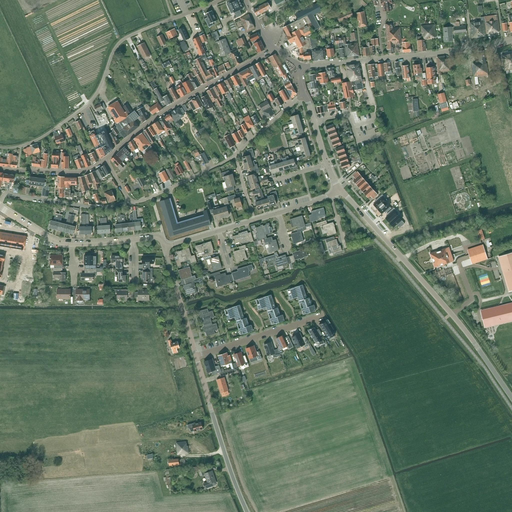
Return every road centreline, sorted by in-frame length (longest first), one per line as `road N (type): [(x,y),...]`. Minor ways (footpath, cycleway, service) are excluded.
road 1 (unclassified): [(220,0),(126,36),(88,103),(35,140),(0,147)]
road 2 (tertiary): [(511,398),(451,314),(339,189)]
road 3 (residential): [(301,64),(511,40)]
road 4 (residential): [(272,47),(170,108),(106,160)]
road 5 (unclassified): [(246,511),(196,356)]
road 6 (residential): [(196,356),(322,315)]
road 7 (unclassified): [(0,200),(8,194),(95,207),(129,201)]
